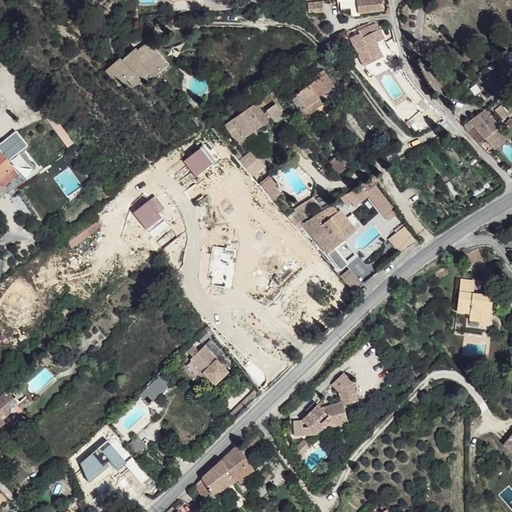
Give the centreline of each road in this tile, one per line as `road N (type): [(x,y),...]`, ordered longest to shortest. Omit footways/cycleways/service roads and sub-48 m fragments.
road 1 (unknown): [(451,119),(415,144),(395,139),(333,56),(302,29),(282,24),(167,22),(130,47)]
road 2 (tertiary): [(254,414),(385,289),(479,217)]
road 3 (unknown): [(336,511),(377,450),(451,376),(466,371),(496,387),(511,419)]
road 4 (residential): [(393,0),(420,85),(511,189)]
road 5 (tertiary): [(157,511),(254,414)]
road 6 (unknown): [(429,0),(415,34),(422,62),(445,95),(442,109)]
